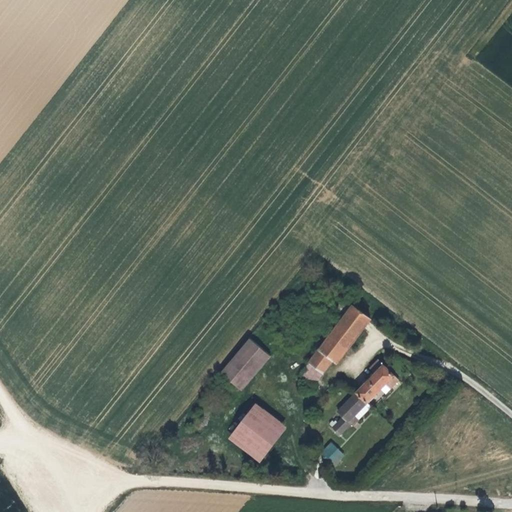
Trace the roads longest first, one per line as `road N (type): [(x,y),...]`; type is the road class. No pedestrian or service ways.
road 1 (unclassified): [(314,493),(293,423),(324,383),(377,345),(464,371)]
road 2 (residential): [(511,502),(314,493)]
road 3 (residential): [(314,493),(126,478)]
road 4 (track): [(0,443),(37,441),(126,478),(102,511)]
road 5 (track): [(77,511),(0,384)]
